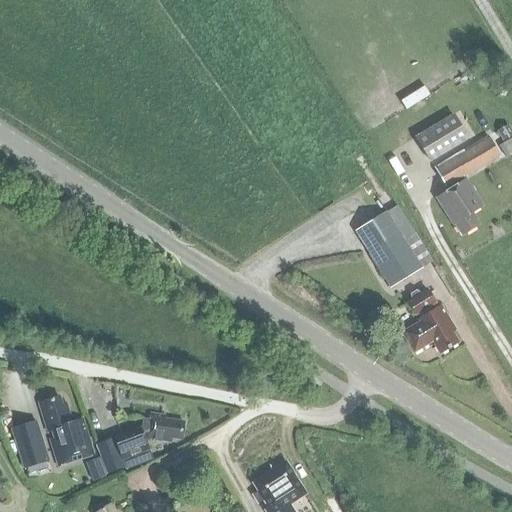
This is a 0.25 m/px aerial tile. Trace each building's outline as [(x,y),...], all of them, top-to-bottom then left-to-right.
[(399,108),(423,96),(419,89),(396,100),(399,108)] [(414,138),(429,163),(468,140),(453,115),(414,138)] [(496,131),(502,142),(511,136),(506,125),(496,131)] [(486,138),(435,170),(448,192),(436,199),(452,225),(454,224),(461,235),(477,225),(470,214),(481,207),(465,180),(499,159),(486,138)] [(511,138),(499,147),(506,158),(511,154),(511,138)] [(421,269),(385,213),(355,232),(390,288),(421,269)] [(426,291),(419,296),(416,293),(409,297),(410,301),(407,303),(414,316),(416,315),(419,319),(414,322),(416,325),(401,334),(413,353),(428,344),(429,346),(433,344),(439,354),(457,343),(451,333),(455,331),(440,307),(434,310),(431,306),(434,304),(426,291)] [(38,405),(58,469),(93,458),(82,422),(71,425),(65,406),(61,408),(58,399),(38,405)] [(165,423),(166,419),(153,417),(152,422),(143,421),(142,430),(115,440),(126,471),(141,466),(138,456),(149,452),(144,436),(149,437),(148,443),(172,447),(172,442),(182,443),(184,426),(165,423)] [(47,461),(35,423),(12,430),(23,468),(47,461)] [(95,447),(107,476),(122,469),(110,441),(95,447)] [(105,478),(98,458),(85,464),(92,483),(105,478)] [(289,504),(304,495),(295,481),(296,480),(286,463),(269,474),(288,505),(289,504)] [(257,492),(251,496),(257,505),(263,501),(267,509),(264,511),(293,511),(289,504),(288,505),(269,474),(252,484),(257,492)] [(0,483),(0,502),(1,504),(9,499),(0,483)]
